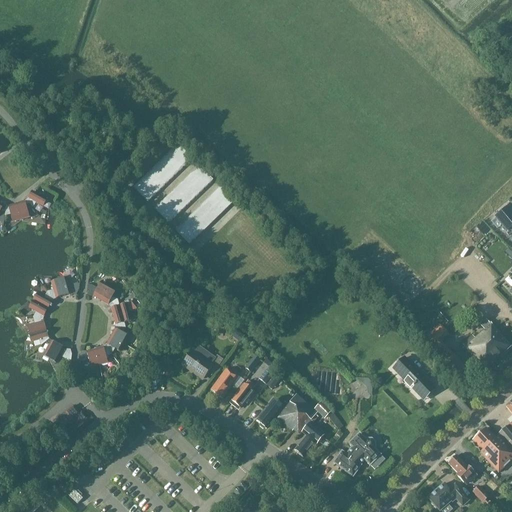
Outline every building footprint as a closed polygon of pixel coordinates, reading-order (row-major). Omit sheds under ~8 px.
[(509,34),(506,30),(501,34),(504,38),(509,34)] [(504,38),(500,34),(495,38),(499,42),(504,38)] [(180,156),(185,151),(177,144),(173,149),(180,156)] [(176,160),(180,156),(173,149),(169,153),(176,160)] [(187,163),(192,159),(185,151),(180,156),(187,163)] [(171,165),(176,160),(169,153),(164,157),(171,165)] [(183,167),(187,163),(180,156),(176,160),(183,167)] [(167,169),(171,165),(164,157),(160,162),(167,169)] [(178,172),(183,167),(176,160),(171,165),(178,172)] [(162,173),(167,169),(160,162),(155,166),(162,173)] [(174,176),(178,172),(171,165),(167,169),(174,176)] [(158,178),(162,173),(155,166),(151,170),(158,178)] [(201,177),(206,173),(199,166),(194,170),(201,177)] [(169,180),(174,176),(167,169),(162,173),(169,180)] [(153,182),(158,178),(151,170),(146,175),(153,182)] [(197,182),(201,177),(194,170),(190,175),(197,182)] [(165,185),(169,180),(162,173),(158,178),(165,185)] [(208,185),(213,180),(206,173),(201,177),(208,185)] [(149,186),(153,182),(146,175),(142,179),(149,186)] [(192,186),(197,182),(190,175),(185,179),(192,186)] [(204,189),(208,185),(201,177),(197,182),(204,189)] [(161,189),(165,185),(158,178),(153,182),(161,189)] [(145,191),(149,186),(142,179),(137,184),(145,191)] [(188,190),(192,186),(185,179),(181,183),(188,190)] [(156,194),(161,189),(153,182),(149,186),(156,194)] [(199,193),(204,189),(197,182),(192,186),(199,193)] [(183,195),(188,190),(181,183),(176,188),(183,195)] [(140,195),(145,191),(137,184),(133,188),(140,195)] [(152,198),(156,194),(149,186),(145,191),(152,198)] [(195,198),(199,193),(192,186),(188,190),(195,198)] [(222,199),(227,194),(220,187),(215,192),(222,199)] [(179,199),(183,195),(176,188),(172,192),(179,199)] [(190,202),(195,198),(188,190),(183,195),(190,202)] [(147,202),(152,198),(145,191),(140,195),(147,202)] [(174,204),(179,199),(172,192),(167,196),(174,204)] [(218,203),(222,199),(215,192),(211,196),(218,203)] [(35,193),(26,200),(29,204),(32,208),(35,203),(40,206),(47,199),(35,193)] [(229,206),(234,202),(227,194),(222,199),(229,206)] [(186,206),(190,202),(183,195),(179,199),(186,206)] [(170,208),(174,204),(167,196),(163,201),(170,208)] [(213,208),(218,203),(211,196),(206,200),(213,208)] [(181,211),(186,206),(179,199),(174,204),(181,211)] [(225,211),(229,206),(222,199),(218,203),(225,211)] [(26,206),(29,204),(26,200),(17,207),(21,221),(28,215),(26,206)] [(209,212),(213,208),(206,200),(202,205),(209,212)] [(166,212),(170,208),(163,201),(158,205),(166,212)] [(221,215),(225,211),(218,203),(213,208),(221,215)] [(177,215),(181,211),(174,204),(170,208),(177,215)] [(161,217),(166,212),(158,205),(154,209),(161,217)] [(204,216),(209,212),(202,205),(197,209),(204,216)] [(5,211),(4,216),(10,215),(11,220),(21,221),(17,207),(6,206),(5,211)] [(173,219),(177,215),(170,208),(166,212),(173,219)] [(216,220),(221,215),(213,208),(209,212),(216,220)] [(511,214),(506,208),(495,217),(506,231),(511,226),(511,214)] [(200,221),(204,216),(197,209),(193,213),(200,221)] [(168,224),(173,219),(166,212),(161,217),(168,224)] [(212,224),(216,220),(209,212),(204,216),(212,224)] [(196,225),(200,221),(193,213),(188,218),(196,225)] [(208,229),(212,224),(204,216),(200,221),(208,229)] [(191,229),(196,225),(188,218),(184,222),(191,229)] [(203,233),(208,229),(200,221),(196,225),(203,233)] [(187,234),(191,229),(184,222),(179,227),(187,234)] [(199,237),(203,233),(196,225),(191,229),(199,237)] [(182,238),(187,234),(179,227),(175,231),(182,238)] [(195,242),(199,237),(191,229),(187,234),(195,242)] [(190,246),(195,242),(187,234),(182,238),(190,246)] [(49,292),(47,293),(51,297),(54,301),(62,294),(59,280),(51,286),(53,291),(49,292)] [(68,281),(59,280),(62,294),(76,295),(79,291),(80,289),(80,285),(76,284),(69,286),(68,281)] [(102,298),(109,286),(99,285),(97,289),(91,286),(87,285),(87,291),(88,296),(102,298)] [(109,286),(102,298),(109,307),(113,304),(117,301),(112,298),(115,293),(109,286)] [(40,295),(33,301),(45,308),(54,301),(51,297),(47,293),(46,294),(45,298),(40,295)] [(33,301),(31,310),(36,313),(33,318),(39,319),(43,319),(45,308),(33,301)] [(113,304),(109,307),(116,316),(129,312),(124,305),(119,306),(117,301),(113,304)] [(116,316),(115,327),(119,328),(123,328),(126,329),(124,323),(128,322),(129,312),(116,316)] [(30,325),(29,334),(42,330),(43,319),(39,319),(33,318),(34,324),(30,325)] [(485,371),(510,348),(491,325),(475,339),(472,336),(462,345),(465,348),(463,350),(477,365),(479,364),(485,371)] [(115,327),(113,339),(125,345),(127,336),(123,334),(126,329),(123,328),(119,328),(115,327)] [(42,330),(29,334),(35,342),(39,340),(41,346),(46,342),(49,339),(42,330)] [(236,331),(232,336),(238,341),(242,336),(236,331)] [(50,360),(56,348),(49,339),(46,342),(48,346),(44,353),(50,360)] [(113,339),(104,346),(107,350),(109,352),(111,355),(114,349),(115,350),(118,352),(125,345),(113,339)] [(104,346),(95,353),(99,366),(107,360),(106,358),(111,355),(109,352),(107,350),(104,346)] [(71,355),(70,350),(56,348),(50,360),(59,362),(61,358),(67,361),(71,361),(71,355)] [(182,370),(183,369),(199,380),(198,382),(207,371),(212,374),(210,378),(222,362),(216,358),(214,360),(198,349),(194,354),(182,370)] [(99,366),(95,353),(82,351),(79,356),(79,362),(82,362),(89,361),(90,365),(99,366)] [(256,365),(260,360),(255,356),(245,369),(250,373),(255,365),(256,365)] [(454,356),(444,365),(459,382),(469,373),(454,356)] [(403,366),(398,371),(422,396),(427,391),(430,393),(434,390),(435,390),(404,358),(403,359),(404,359),(400,363),(403,366)] [(275,372),(274,371),(269,367),(264,373),(258,380),(265,385),(275,372)] [(229,387),(230,386),(237,391),(244,381),(238,376),(236,378),(226,371),(211,392),(222,400),(231,388),(229,387)] [(275,374),(266,385),(272,390),(280,379),(275,374)] [(240,409),(252,393),(244,387),(240,393),(238,392),(231,401),(231,402),(229,405),(235,409),(237,407),(240,409)] [(284,407),(275,418),(292,432),(292,431),(298,436),(300,434),(301,435),(302,433),(309,425),(309,424),(311,422),(317,414),(314,410),(295,395),(284,408),(284,407)] [(275,418),(284,407),(273,400),(266,409),(256,422),(265,430),(275,418)] [(511,401),(506,407),(511,414),(511,423),(499,434),(510,447),(511,448),(511,401)] [(331,414),(322,404),(314,410),(324,421),(331,414)] [(77,427),(86,419),(81,413),(80,414),(73,406),(65,413),(77,427)] [(63,430),(70,424),(64,416),(56,422),(63,430)] [(324,436),(309,425),(302,433),(306,437),(294,452),(303,459),(315,444),(316,445),(324,436)] [(498,474),(511,460),(511,451),(498,436),(495,439),(486,429),(472,441),(482,451),(479,454),(498,474)] [(375,471),(380,466),(385,461),(381,457),(382,456),(375,450),(376,449),(376,443),(372,439),(365,439),(359,433),(347,444),(351,448),(346,454),(341,451),(332,464),(353,479),(362,466),(360,464),(363,461),(370,467),(371,467),(375,471)] [(456,457),(448,465),(459,475),(457,477),(464,483),(474,474),(467,467),(456,457)] [(444,483),(427,498),(438,511),(440,511),(455,499),(456,500),(463,508),(470,501),(455,484),(449,489),(444,483)] [(472,493),(482,504),(490,496),(482,488),(481,489),(479,487),(472,493)] [(78,504),(82,500),(74,491),(70,495),(78,504)] [(487,500),(484,504),(488,509),(492,505),(487,500)]
